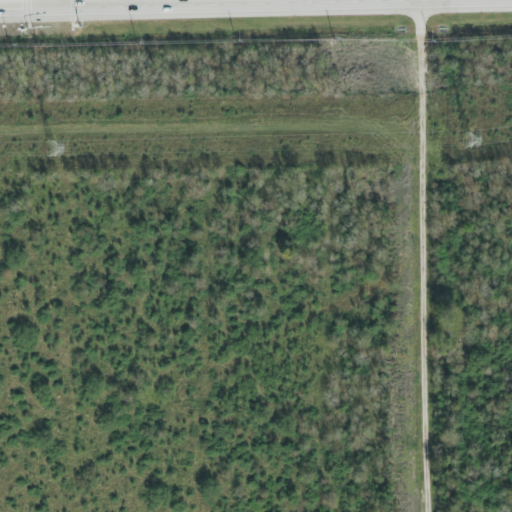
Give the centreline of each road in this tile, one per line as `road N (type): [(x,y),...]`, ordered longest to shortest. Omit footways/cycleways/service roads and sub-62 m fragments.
road 1 (residential): [(429,511),(419,0)]
road 2 (primary): [(0,10),(511,0)]
